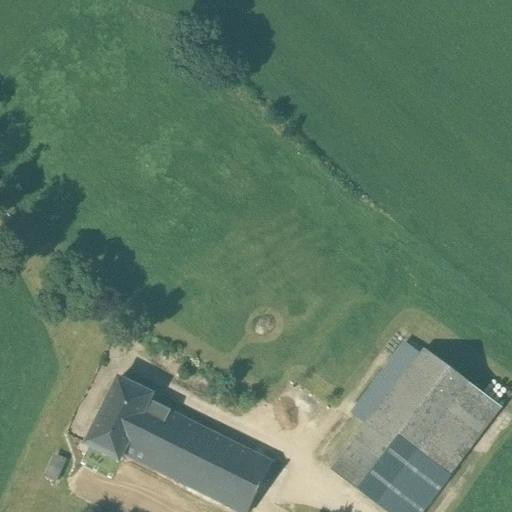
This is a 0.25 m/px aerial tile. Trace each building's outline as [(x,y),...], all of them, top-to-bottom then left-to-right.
[(410,344),(374,390),(354,416),(365,425),(421,353),(410,344)] [(365,425),(331,470),(386,511),(420,511),(500,408),(424,349),(421,353),(365,425)] [(153,396),(119,378),(85,444),(119,462),(123,455),(150,403),(153,396)] [(171,413),(150,403),(123,455),(144,465),(171,413)] [(246,511),(271,462),(171,413),(144,465),(235,510),(239,511),(246,511)] [(66,463),(56,459),(47,480),(56,484),(66,463)]
